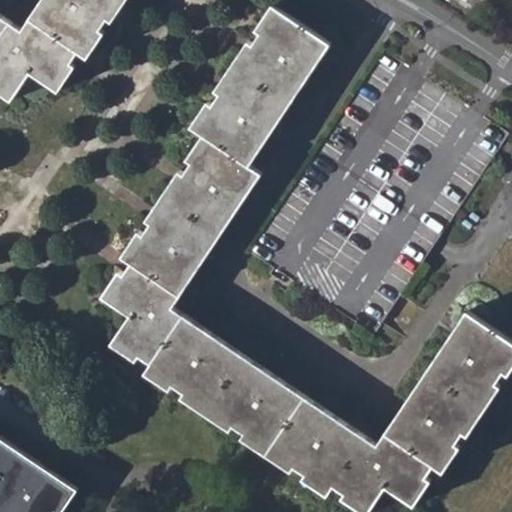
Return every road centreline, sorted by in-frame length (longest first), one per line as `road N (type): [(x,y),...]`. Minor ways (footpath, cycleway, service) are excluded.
road 1 (residential): [(0,405),(123,490)]
road 2 (residential): [(511,71),(396,0)]
